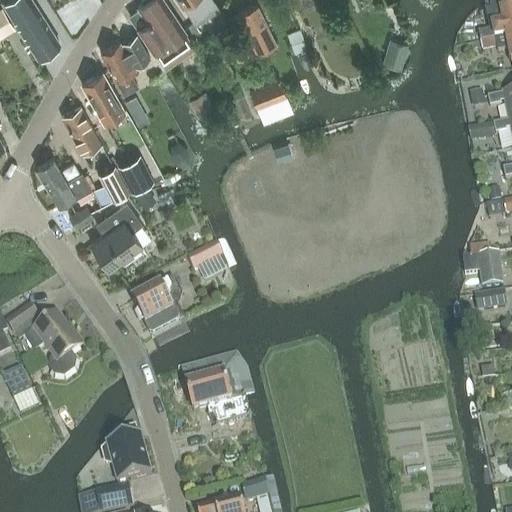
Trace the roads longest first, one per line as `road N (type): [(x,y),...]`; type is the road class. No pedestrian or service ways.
road 1 (residential): [(177,511),(149,402),(125,347),(47,236),(5,203)]
road 2 (residential): [(5,203),(66,81),(119,0)]
